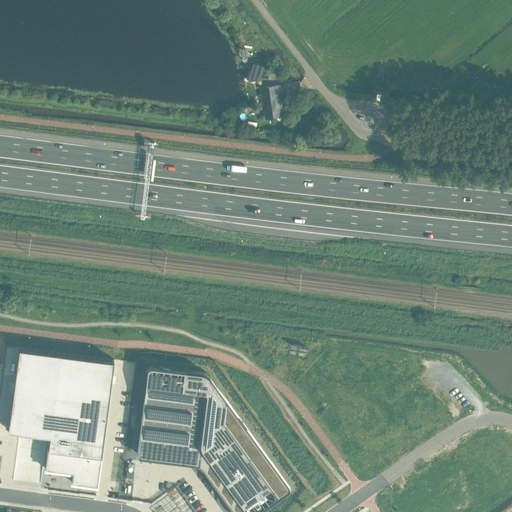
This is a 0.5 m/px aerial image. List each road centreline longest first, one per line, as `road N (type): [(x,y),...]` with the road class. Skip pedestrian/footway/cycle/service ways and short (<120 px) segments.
road 1 (motorway): [(0,176),(511,236)]
road 2 (motorway): [(511,205),(0,147)]
road 3 (unclassified): [(338,511),(461,427),(511,422)]
road 4 (residential): [(253,0),(341,110)]
